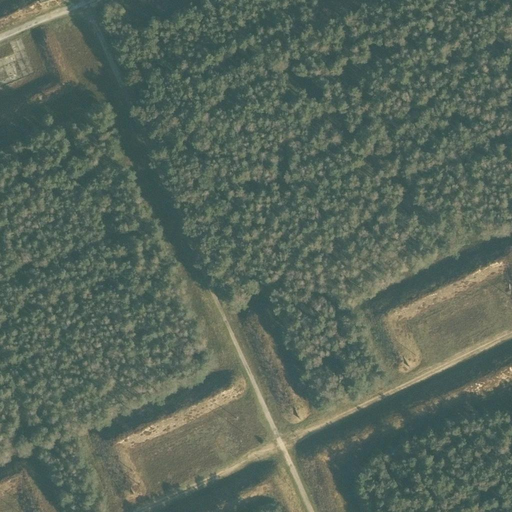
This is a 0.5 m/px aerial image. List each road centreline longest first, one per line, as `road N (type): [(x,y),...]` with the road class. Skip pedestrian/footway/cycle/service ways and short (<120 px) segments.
road 1 (track): [(86,5),(310,511)]
road 2 (track): [(280,445),(511,335)]
road 3 (track): [(280,445),(141,511)]
